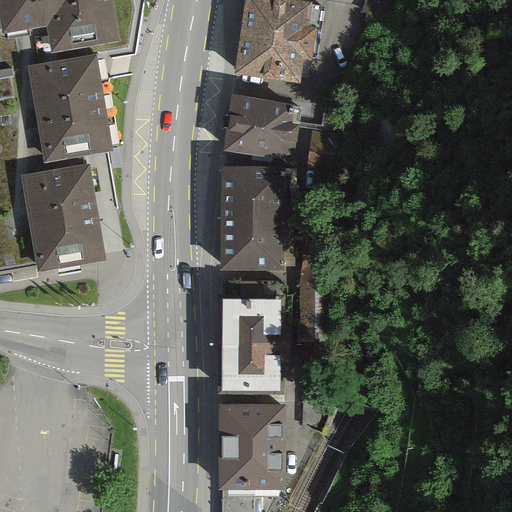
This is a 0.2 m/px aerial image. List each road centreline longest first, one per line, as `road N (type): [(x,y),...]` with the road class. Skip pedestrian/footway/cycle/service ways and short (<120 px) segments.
road 1 (primary): [(197,0),(170,191),(174,346)]
road 2 (residential): [(174,346),(0,332)]
road 3 (primary): [(174,346),(172,511)]
